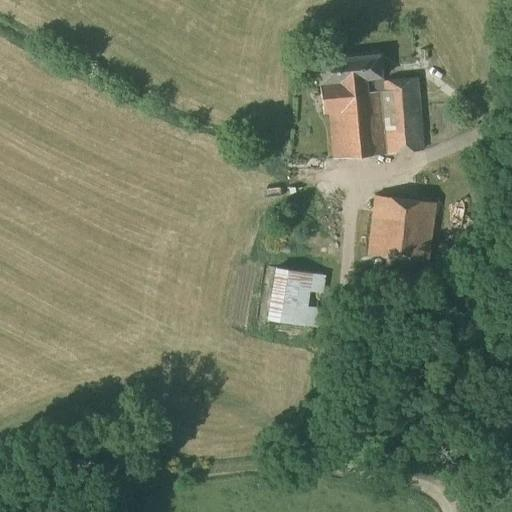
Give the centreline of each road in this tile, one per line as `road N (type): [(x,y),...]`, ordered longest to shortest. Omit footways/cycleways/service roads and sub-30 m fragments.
road 1 (track): [(315,466),(110,492),(41,511)]
road 2 (track): [(315,466),(448,493),(449,511)]
